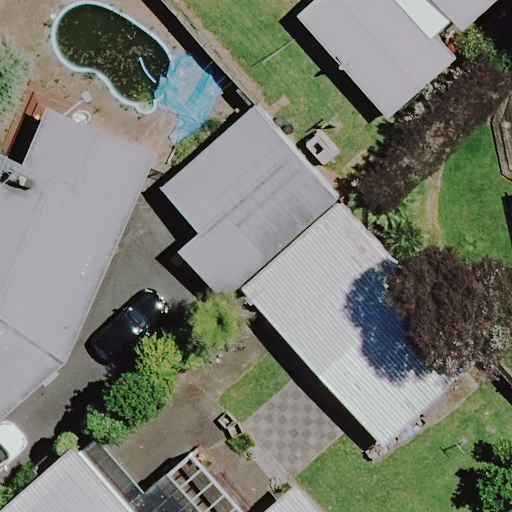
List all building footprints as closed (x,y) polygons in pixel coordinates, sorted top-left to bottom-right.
[(330,0),(303,25),(392,123),(459,63),(448,50),(503,0),(330,0)] [(245,297),(342,208),(263,121),(165,210),(245,297)] [(152,176),(27,122),(14,154),(0,147),(0,425),(73,359),(152,176)] [(342,208),(245,297),(387,453),(484,365),(342,208)] [(274,511),(130,511),(82,458),(20,511),(317,511),(299,491),(274,511)]
